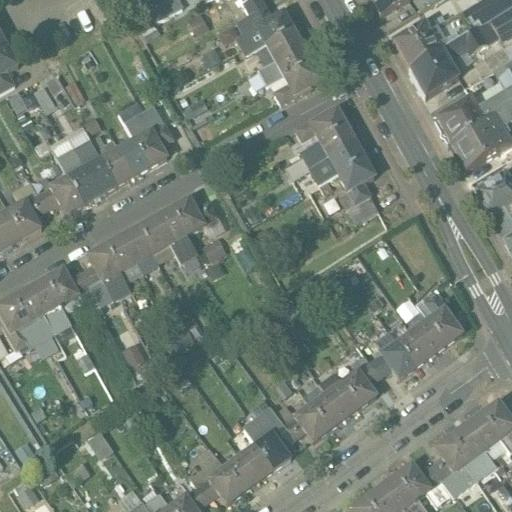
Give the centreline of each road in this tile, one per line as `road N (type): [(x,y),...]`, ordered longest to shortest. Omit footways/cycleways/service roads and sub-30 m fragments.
road 1 (residential): [(0,283),(373,74)]
road 2 (tertiary): [(511,330),(373,74)]
road 3 (residential): [(511,342),(291,511)]
